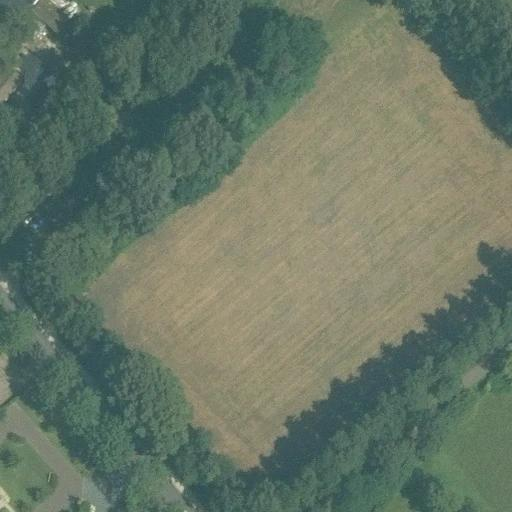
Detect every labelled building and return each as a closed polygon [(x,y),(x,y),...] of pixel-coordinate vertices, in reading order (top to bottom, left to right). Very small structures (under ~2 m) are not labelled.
[(0,0),(0,13),(17,27),(43,0),(0,0)] [(76,30),(63,18),(45,0),(43,0),(17,27),(14,31),(30,47),(46,31),(63,48),(66,51),(81,36),(76,30)] [(88,79),(106,61),(83,38),(65,56),(88,79)] [(5,69),(14,56),(8,51),(0,61),(0,109),(21,82),(5,69)] [(42,189),(35,208),(50,214),(58,195),(42,189)]
